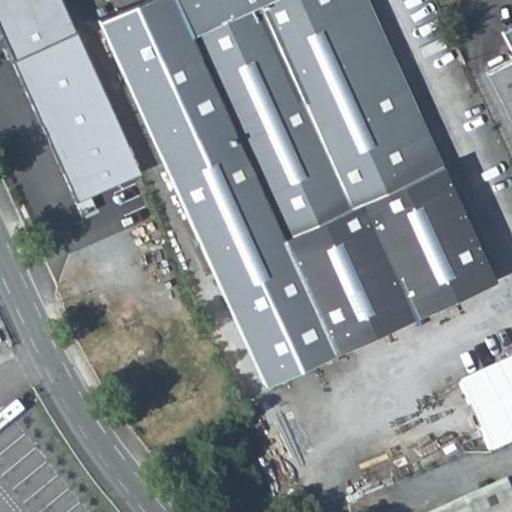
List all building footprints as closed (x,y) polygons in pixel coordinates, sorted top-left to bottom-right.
[(0,0),(0,36),(10,60),(73,31),(58,0),(0,0)] [(258,384),(316,358),(234,176),(154,0),(137,0),(94,20),(141,122),(258,384)] [(154,0),(234,176),(383,110),(405,100),(361,0),(154,0)] [(511,27),(502,33),(511,51),(511,27)] [(74,202),(138,173),(73,31),(10,60),(74,202)] [(511,59),(484,73),(511,129),(511,59)] [(405,100),(383,110),(234,176),(316,358),(326,354),(489,282),(405,100)] [(511,355),(456,380),(490,455),(511,444),(511,355)] [(511,511),(511,508),(498,478),(425,511),(511,511)]
